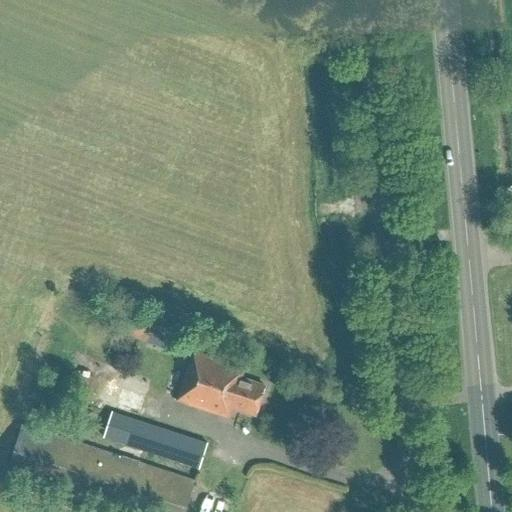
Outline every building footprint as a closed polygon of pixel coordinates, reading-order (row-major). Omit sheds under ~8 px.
[(145,341),(152,319),(119,307),(111,329),(145,341)] [(256,415),(265,386),(241,378),(245,368),(195,351),(190,367),(188,366),(177,400),(228,417),(232,407),(256,415)] [(126,384),(122,399),(146,406),(151,392),(126,384)] [(112,411),(103,437),(197,468),(206,441),(112,411)] [(22,424),(6,476),(115,511),(183,511),(194,480),(22,424)]
